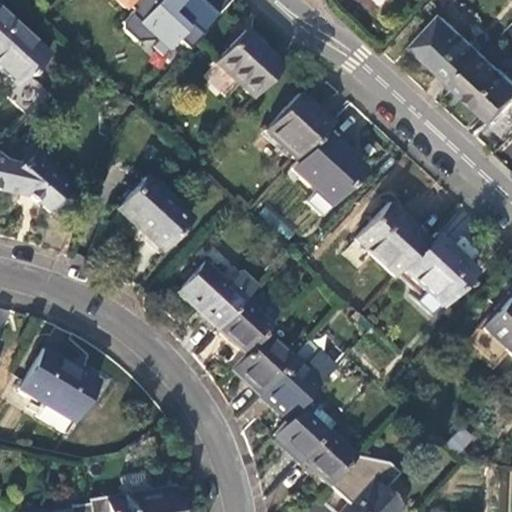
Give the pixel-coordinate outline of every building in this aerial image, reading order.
[(131,0),(113,0),(124,9),(126,6),(131,0)] [(177,40),(189,50),(219,18),(199,0),(182,0),(181,1),(179,0),(131,0),(126,6),(132,12),(121,23),(121,30),(134,42),(157,41),(167,50),(177,40)] [(6,98),(26,116),(48,91),(28,74),(46,53),(0,10),(0,75),(14,89),(6,98)] [(460,84),(486,56),(446,20),(418,50),(433,63),(434,61),(460,84)] [(252,99),(280,67),(242,32),(213,64),(252,99)] [(460,84),(458,86),(499,123),(511,108),(511,79),(501,69),(511,57),(497,43),(486,56),(460,84)] [(323,132),(329,126),(295,95),(262,132),(295,162),(323,132)] [(363,169),(323,132),(295,162),(288,169),(314,191),(303,203),(318,216),(326,206),(328,208),(363,169)] [(11,133),(0,144),(0,192),(19,197),(22,195),(45,216),(70,188),(31,153),(11,133)] [(159,252),(187,221),(143,180),(114,210),(159,252)] [(399,272),(426,242),(386,204),(351,242),(390,277),(392,279),(399,272)] [(473,272),(433,234),(426,242),(399,272),(440,309),(473,272)] [(215,331),(243,300),(203,263),(174,295),(215,331)] [(265,332),(271,325),(243,300),(215,331),(243,356),(265,332)] [(511,303),(508,300),(482,329),(511,357),(511,303)] [(229,371),(256,396),(291,357),(265,332),(243,356),(229,371)] [(306,341),(291,357),(303,367),(317,352),(306,341)] [(70,423),(93,385),(70,371),(72,368),(41,350),(17,391),(70,423)] [(284,422),(298,408),(335,368),(317,352),(303,367),(291,357),(256,396),(284,422)] [(298,462),(325,433),(298,408),(284,422),(271,437),(298,462)] [(469,438),(457,426),(439,445),(451,457),(469,438)] [(326,488),(353,459),(351,457),(325,433),(298,462),(325,487),(326,488)] [(387,464),(353,459),(326,488),(304,511),(397,511),(400,510),(383,495),(383,491),(398,473),(387,464)] [(105,499),(88,502),(88,504),(89,511),(176,511),(173,491),(106,502),(105,499)]
